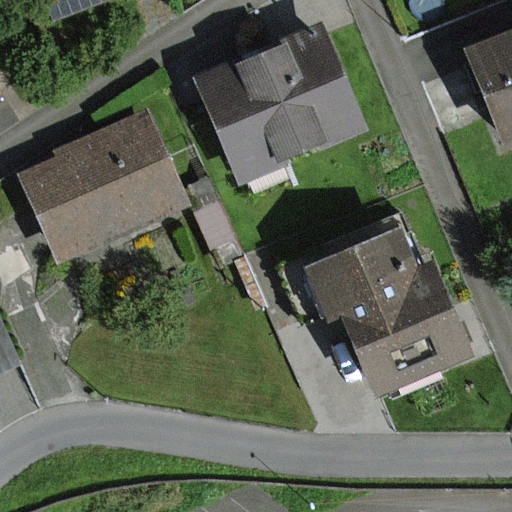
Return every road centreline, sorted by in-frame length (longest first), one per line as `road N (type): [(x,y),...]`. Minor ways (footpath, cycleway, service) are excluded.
road 1 (residential): [(511,456),(352,458),(71,423),(26,440),(0,462)]
road 2 (residential): [(363,0),(511,359)]
road 3 (residential): [(239,0),(0,157)]
